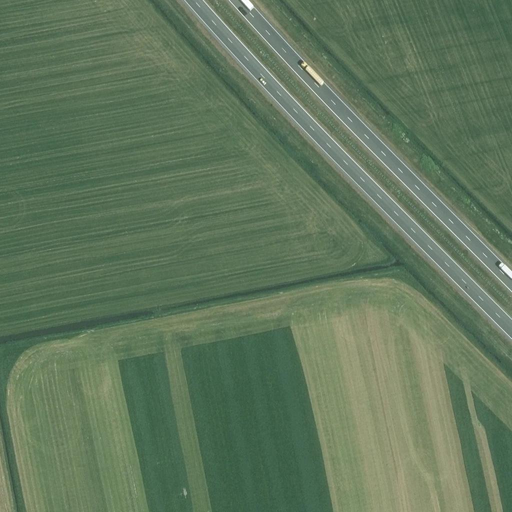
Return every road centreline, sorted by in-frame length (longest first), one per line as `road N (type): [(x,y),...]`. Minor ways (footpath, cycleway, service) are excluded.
road 1 (trunk): [(192,0),(511,330)]
road 2 (trunk): [(511,284),(236,0)]
